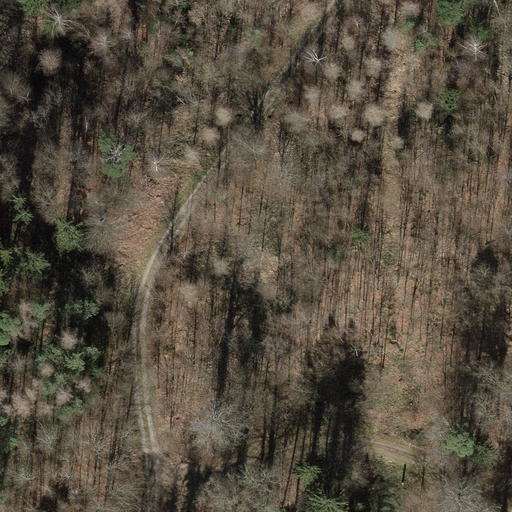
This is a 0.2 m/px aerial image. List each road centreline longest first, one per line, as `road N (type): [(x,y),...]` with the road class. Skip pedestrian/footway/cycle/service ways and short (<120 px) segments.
road 1 (track): [(344,0),(174,232),(150,288),(140,352),(155,511)]
road 2 (track): [(511,511),(391,445),(321,442),(261,453),(174,511)]
